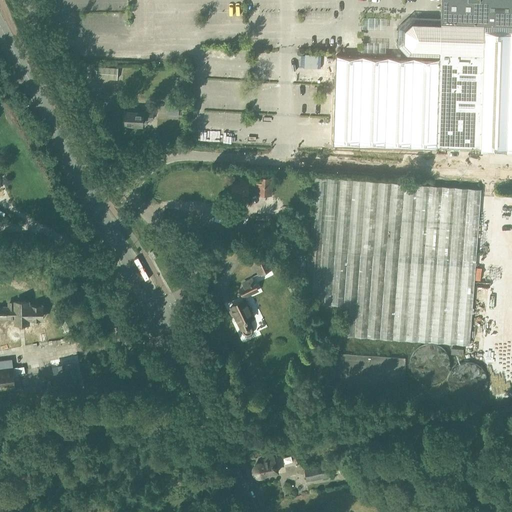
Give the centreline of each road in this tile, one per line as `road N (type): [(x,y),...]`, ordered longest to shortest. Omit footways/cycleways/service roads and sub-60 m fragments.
road 1 (unclassified): [(511,176),(200,152),(158,159),(125,193)]
road 2 (secondary): [(156,317),(0,26)]
road 3 (unclassified): [(30,0),(105,168),(125,193)]
road 4 (secondary): [(249,511),(156,317)]
road 5 (unknown): [(383,138),(416,141),(422,108),(417,68),(383,63)]
road 6 (unclassified): [(125,193),(187,258),(189,284),(171,301)]
